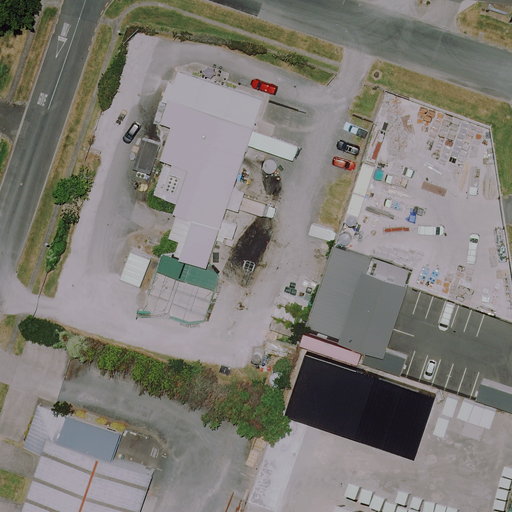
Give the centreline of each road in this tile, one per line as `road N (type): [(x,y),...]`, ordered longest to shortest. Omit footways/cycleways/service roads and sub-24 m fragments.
road 1 (unclassified): [(86,0),(0,257)]
road 2 (unclassified): [(285,0),(511,75)]
